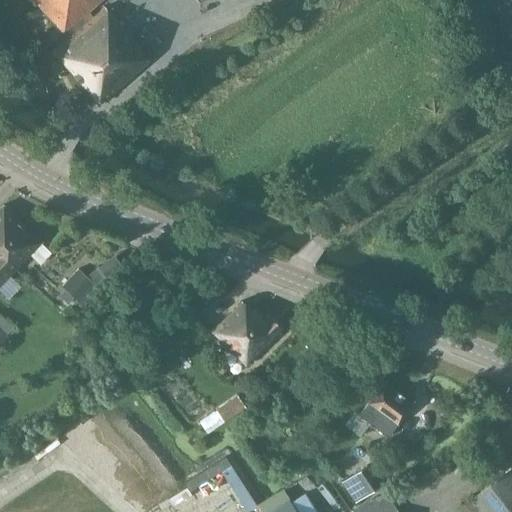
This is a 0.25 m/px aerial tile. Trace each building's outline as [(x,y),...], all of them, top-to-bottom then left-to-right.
[(32,0),(64,34),(101,0),(32,0)] [(51,51),(99,104),(147,59),(136,47),(140,45),(103,5),(51,51)] [(0,284),(41,241),(3,204),(0,207),(0,284)] [(81,267),(96,250),(83,238),(68,255),(81,267)] [(75,267),(60,284),(76,298),(100,270),(105,274),(118,258),(107,249),(85,275),(75,267)] [(246,365),(283,328),(268,314),(265,318),(255,309),(253,312),(242,301),(212,331),(246,365)] [(388,438),(413,404),(383,381),(358,415),(388,438)] [(236,391),(215,402),(223,416),(243,406),(236,391)] [(214,404),(193,419),(202,431),(222,417),(214,404)] [(482,511),(511,511),(511,454),(511,455),(511,467),(472,499),(482,511)] [(234,463),(222,468),(237,505),(249,500),(234,463)] [(342,481),(356,502),(382,484),(368,463),(342,481)] [(353,509),(354,511),(399,511),(397,507),(386,489),(353,509)] [(296,511),(288,498),(265,511),(296,511)]
